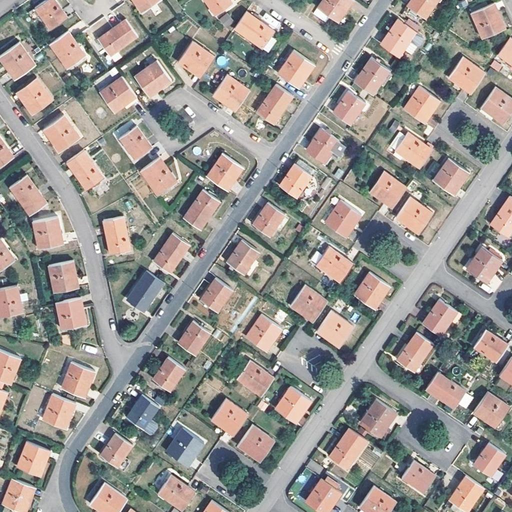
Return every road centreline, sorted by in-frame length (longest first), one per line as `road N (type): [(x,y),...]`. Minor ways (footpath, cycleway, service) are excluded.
road 1 (residential): [(126,374),(85,233),(0,99)]
road 2 (residential): [(126,374),(275,160)]
road 3 (residential): [(73,511),(65,483),(71,450),(126,374)]
road 4 (residential): [(417,282),(367,248),(372,227),(384,224),(434,258)]
road 5 (residential): [(258,510),(209,476),(215,454),(226,451),(275,485)]
road 6 (residential): [(338,396),(290,364),(295,341),(307,338),(355,371)]
road 7 (residential): [(496,168),(447,134),(447,121),(464,110),(511,143)]
road 8 (residential): [(201,118),(176,96),(152,120),(173,145),(203,124)]
road 9 (residential): [(432,412),(456,435),(449,452),(436,457),(409,438),(425,411)]
road 10 (residential): [(275,160),(348,55)]
